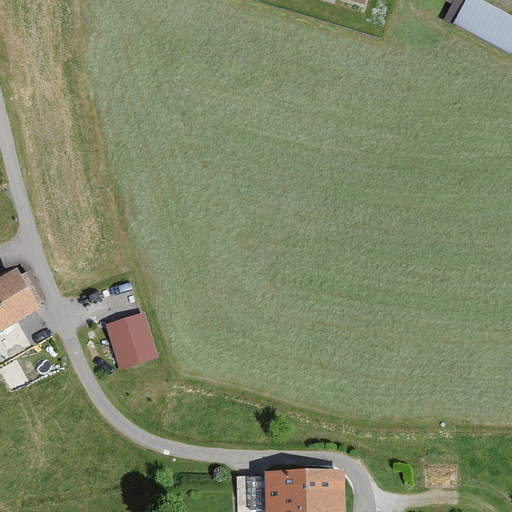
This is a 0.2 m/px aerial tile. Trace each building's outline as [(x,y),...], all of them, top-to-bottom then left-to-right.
[(326,0),(361,11),(364,0),(326,0)] [(478,0),(433,0),(450,9),(442,24),(509,61),(511,55),(511,25),(476,5),(478,0)] [(17,283),(14,277),(0,284),(0,337),(36,318),(33,311),(44,305),(28,277),(17,283)] [(141,318),(104,331),(119,375),(156,362),(141,318)] [(341,511),(341,478),(264,479),(264,511),(341,511)]
